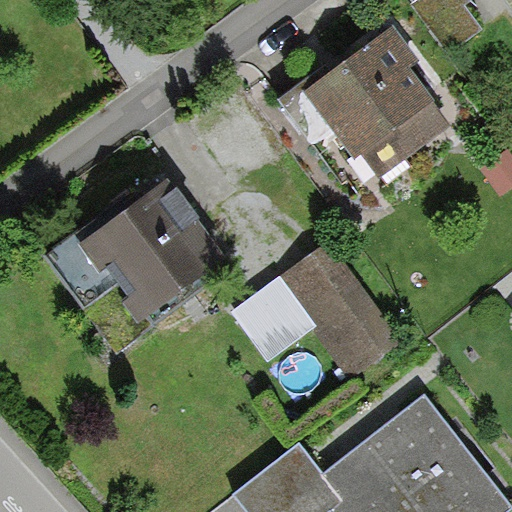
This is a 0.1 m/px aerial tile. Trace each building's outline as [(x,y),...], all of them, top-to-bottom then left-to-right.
[(470,0),(427,0),(415,10),(449,54),(475,33),(457,10),(470,0)] [(386,50),(301,109),(351,184),(436,125),(386,50)] [(168,199),(63,272),(117,350),(223,276),(168,199)] [(322,259),(284,285),(346,375),(385,349),(322,259)] [(292,459),(242,500),(252,511),(506,511),(508,511),(420,409),(320,493),(292,459)]
